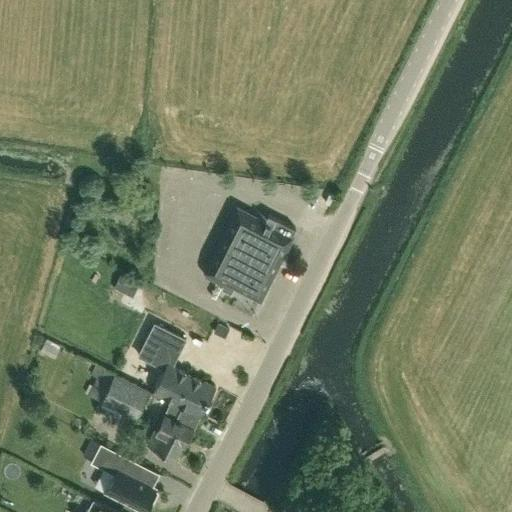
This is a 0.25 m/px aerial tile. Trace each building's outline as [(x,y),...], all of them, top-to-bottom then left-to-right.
[(314,222),(330,187),(316,180),(306,203),(302,202),(297,214),(314,222)] [(329,206),(320,222),(332,229),(341,213),(329,206)] [(233,285),(259,299),(292,235),(291,235),(295,228),(268,214),(264,221),(237,208),(203,275),(224,285),(231,289),(233,285)] [(130,283),(137,266),(119,258),(112,276),(130,283)] [(215,386),(173,365),(187,338),(154,322),(137,355),(146,360),(163,368),(153,389),(153,390),(171,400),(168,407),(197,423),(215,386)] [(217,323),(213,330),(225,336),(229,329),(217,323)] [(41,325),(35,336),(53,345),(59,334),(41,325)] [(148,390),(115,374),(105,394),(138,410),(148,390)] [(185,446),(197,423),(168,407),(149,445),(174,458),(181,444),(185,446)] [(151,440),(160,420),(151,416),(142,436),(151,440)] [(92,438),(83,455),(92,459),(101,443),(92,438)] [(138,478),(145,465),(101,443),(91,462),(114,474),(105,491),(144,511),(144,509),(149,510),(153,502),(150,498),(156,487),(138,478)] [(119,511),(93,499),(86,511),(119,511)]
